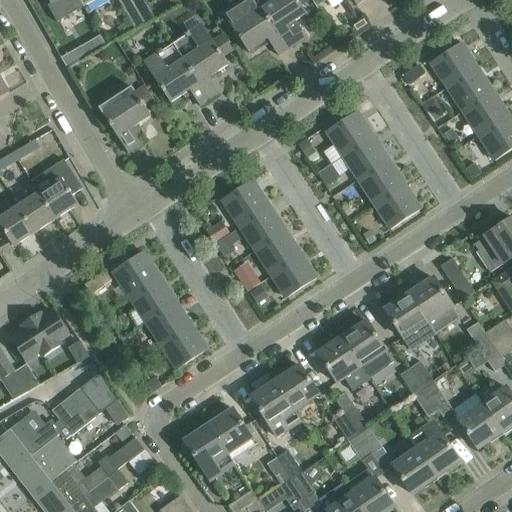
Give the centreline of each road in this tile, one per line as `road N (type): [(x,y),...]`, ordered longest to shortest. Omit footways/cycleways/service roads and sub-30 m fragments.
road 1 (residential): [(131,220),(3,0)]
road 2 (residential): [(209,511),(160,440),(160,423),(167,409),(247,357)]
road 3 (residential): [(354,288),(261,135)]
road 4 (residential): [(247,357),(152,206)]
road 5 (residential): [(458,219),(365,67)]
road 6 (residential): [(0,307),(131,220)]
road 7 (residential): [(152,206),(261,135)]
road 8 (residential): [(247,357),(354,288)]
road 9 (residential): [(354,288),(458,219)]
road 10 (residential): [(261,135),(365,67)]
road 11 (residential): [(365,67),(467,0)]
